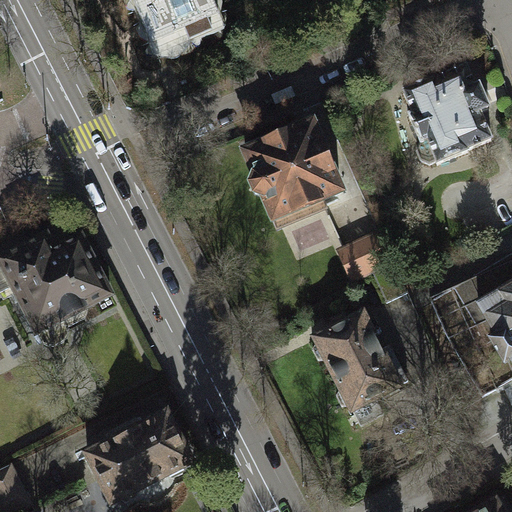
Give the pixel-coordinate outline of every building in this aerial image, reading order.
[(210,0),(128,0),(154,58),(222,28),(210,0)] [(466,66),(402,93),(411,114),(407,115),(420,145),(417,152),(420,162),(429,166),(435,163),(436,165),(492,142),(480,113),(490,109),(480,86),(475,88),(466,66)] [(264,196),(277,229),(325,209),(322,200),(342,192),(314,124),(246,152),(255,174),(252,184),(256,193),(264,196)] [(393,263),(379,233),(344,249),(358,279),(374,272),(393,263)] [(45,236),(0,259),(0,294),(12,288),(41,342),(47,345),(53,346),(60,343),(65,340),(67,334),(67,328),(85,319),(88,307),(110,296),(79,238),(53,252),(45,236)] [(511,254),(430,302),(445,336),(481,398),(510,381),(511,380),(511,254)] [(393,263),(374,272),(387,303),(407,294),(393,263)] [(364,314),(315,339),(317,343),(313,349),(319,361),(326,360),(340,388),(336,395),(342,405),(348,405),(351,410),(409,381),(393,350),(384,354),(364,314)] [(113,441),(87,454),(91,462),(88,464),(93,475),(96,473),(102,485),(99,486),(104,496),(107,495),(111,502),(118,499),(121,505),(126,502),(135,497),(139,505),(147,505),(155,504),(162,501),(168,497),(172,492),(176,485),(172,478),(182,474),(186,471),(183,465),(189,462),(186,455),(190,453),(184,442),(180,444),(174,432),(179,429),(174,420),(170,422),(166,415),(140,428),(136,419),(109,433),(113,441)] [(11,463),(0,468),(0,511),(21,511),(34,505),(11,463)] [(511,511),(504,498),(479,511),(511,511)]
